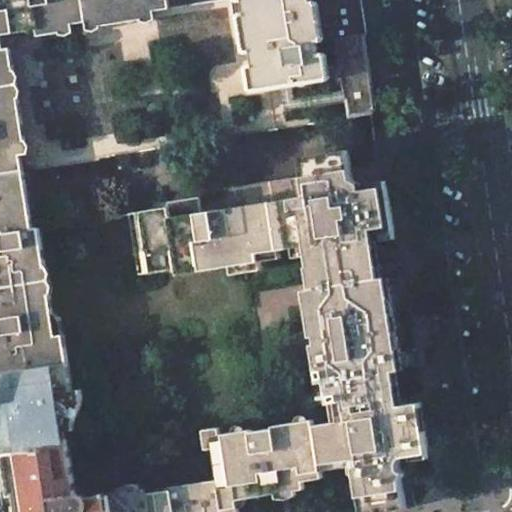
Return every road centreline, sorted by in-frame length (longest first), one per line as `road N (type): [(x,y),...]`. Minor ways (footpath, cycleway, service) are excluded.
road 1 (residential): [(422,132),(479,511)]
road 2 (primary): [(482,123),(511,313)]
road 3 (residential): [(404,0),(422,132)]
road 4 (primary): [(464,0),(482,123)]
